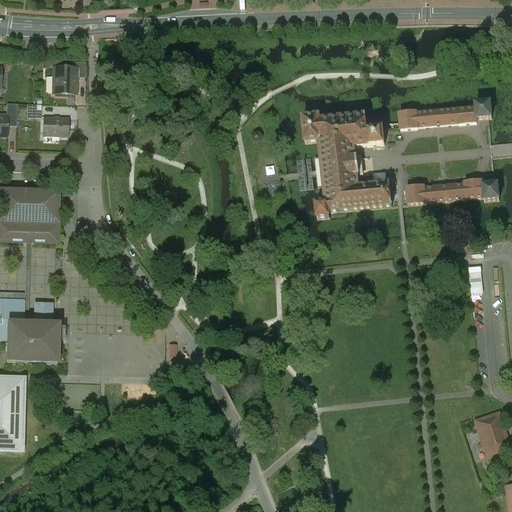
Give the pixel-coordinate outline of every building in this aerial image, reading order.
[(85,64),(76,64),(75,70),(76,79),(86,79),(85,64)] [(75,70),(54,70),(53,96),(76,96),(76,79),(75,70)] [(475,109),(399,117),(401,133),(419,131),(418,130),(459,126),(459,127),(477,126),(477,122),(492,120),(490,105),(475,106),(476,110),(475,110),(475,109)] [(17,106),(7,106),(6,119),(7,119),(7,125),(17,125),(17,106)] [(41,107),(27,107),(27,120),(41,120),(41,107)] [(366,118),(320,123),(319,118),(303,120),(305,145),(319,144),(326,206),(316,207),(318,221),(330,220),(329,214),(392,208),(389,186),(358,190),(357,179),(359,179),(358,161),(355,161),(354,150),(385,147),(383,131),(367,133),(366,118)] [(69,120),(43,120),(42,138),(68,139),(69,120)] [(297,177),(299,193),(314,191),(313,176),(310,157),(295,159),(297,177)] [(424,189),(407,190),(408,207),(484,200),(484,203),(499,201),(498,186),(483,187),(482,183),(465,185),(465,186),(424,190),(424,189)] [(60,193),(0,191),(0,244),(59,246),(60,193)] [(0,344),(6,344),(6,326),(24,326),(24,303),(0,301),(0,344)] [(24,326),(6,326),(6,344),(5,367),(58,368),(59,327),(24,326)] [(26,381),(0,380),(0,457),(24,458),(26,381)] [(511,448),(500,414),(474,423),(487,462),(511,453),(511,448)]
